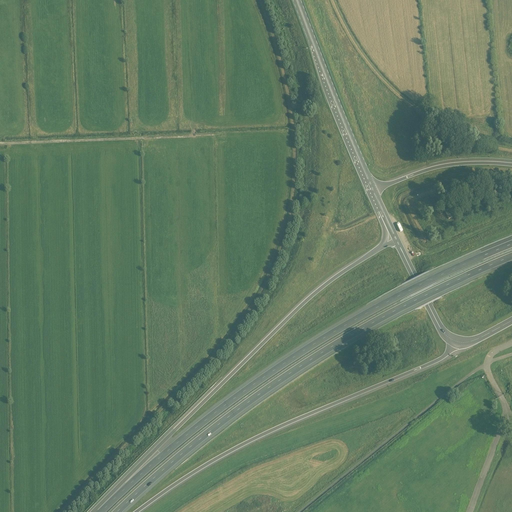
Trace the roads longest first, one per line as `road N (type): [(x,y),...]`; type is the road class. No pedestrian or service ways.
road 1 (motorway): [(511,243),(423,282),(289,359),(174,444),(100,511)]
road 2 (motorway): [(116,511),(287,374),(428,292),(511,256)]
road 3 (motorway): [(394,238),(308,297),(99,511)]
road 4 (motorway): [(134,511),(228,451),(443,357),(456,341)]
road 5 (track): [(0,143),(285,132)]
road 6 (secondary): [(371,191),(296,0)]
road 7 (motorway): [(511,163),(438,165),(371,191)]
road 8 (secondary): [(456,341),(441,330),(394,238)]
